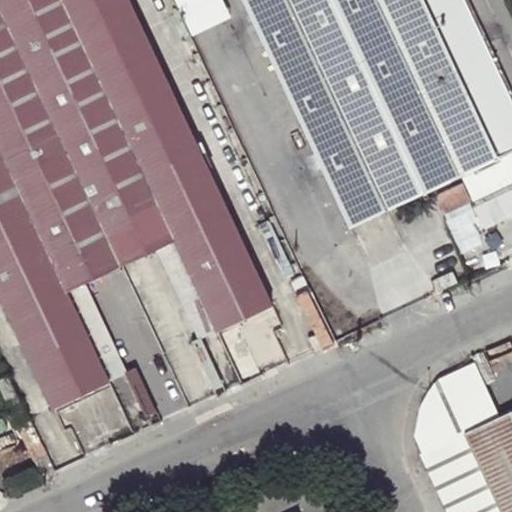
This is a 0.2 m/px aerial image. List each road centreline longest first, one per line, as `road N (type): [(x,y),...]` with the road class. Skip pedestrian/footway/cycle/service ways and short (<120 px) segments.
road 1 (unknown): [(344,381),(152,0)]
road 2 (unclassified): [(344,381),(49,511)]
road 3 (unclassified): [(511,303),(344,381)]
road 4 (unclassified): [(406,511),(344,381)]
